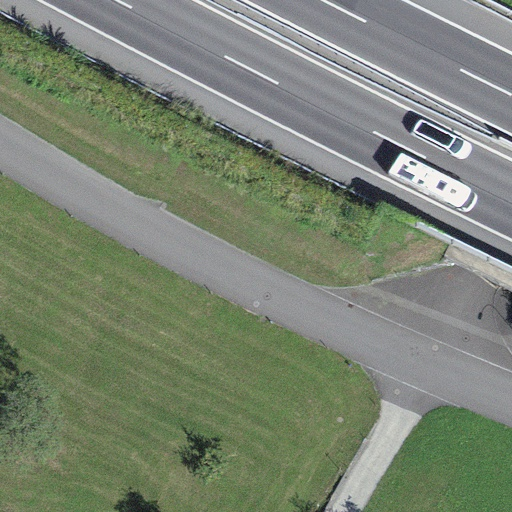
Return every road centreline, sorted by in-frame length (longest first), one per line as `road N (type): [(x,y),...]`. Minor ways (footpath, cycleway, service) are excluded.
road 1 (residential): [(0,137),(419,363),(511,393)]
road 2 (motorway): [(140,0),(511,190)]
road 3 (motorway): [(511,83),(351,0)]
road 4 (track): [(337,511),(419,363)]
